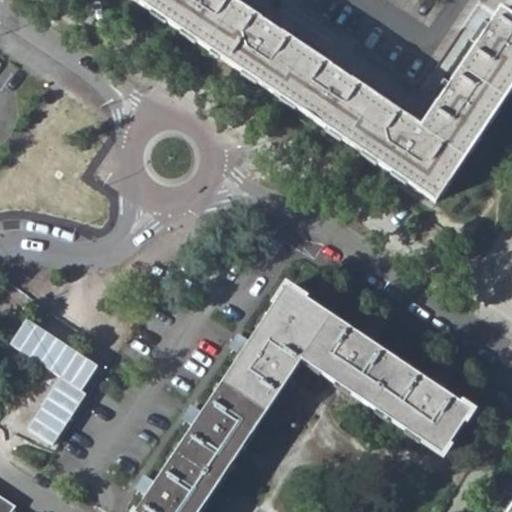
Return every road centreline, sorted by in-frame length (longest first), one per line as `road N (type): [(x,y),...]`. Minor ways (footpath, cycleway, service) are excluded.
road 1 (residential): [(265,198),(511,355)]
road 2 (residential): [(112,89),(0,13)]
road 3 (residential): [(0,252),(91,253),(127,231)]
